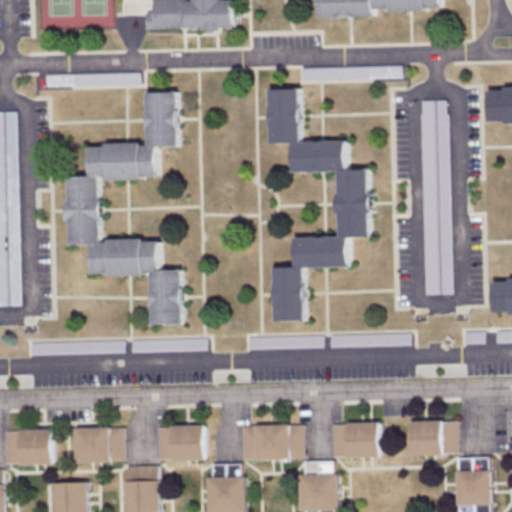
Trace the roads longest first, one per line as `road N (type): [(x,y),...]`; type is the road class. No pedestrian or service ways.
road 1 (residential): [(0,401),(511,388)]
road 2 (residential): [(480,52),(0,65)]
